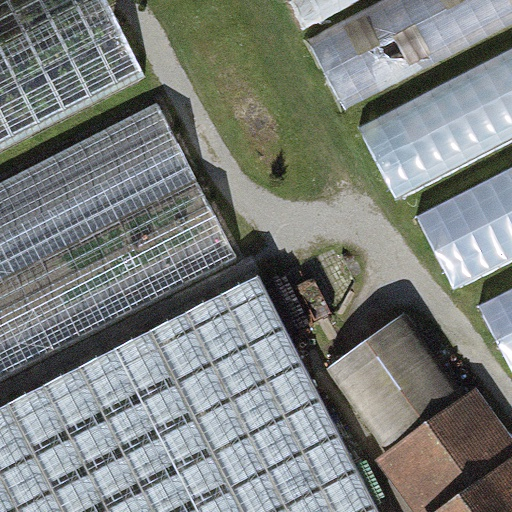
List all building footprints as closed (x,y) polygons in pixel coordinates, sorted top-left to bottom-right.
[(104,0),(0,0),(0,169),(152,94),(104,0)] [(511,0),(291,0),(343,105),(398,78),(396,73),(446,47),(439,33),(489,8),(496,23),(511,14),(511,0)] [(0,400),(245,279),(152,94),(0,169),(0,400)] [(511,218),(485,232),(466,195),(422,218),(458,288),(511,259),(511,218)] [(511,365),(511,274),(478,290),(511,365)] [(358,511),(253,300),(0,425),(0,511),(358,511)] [(401,320),(332,368),(391,452),(368,467),(399,511),(511,511),(511,436),(478,388),(457,402),(401,320)]
